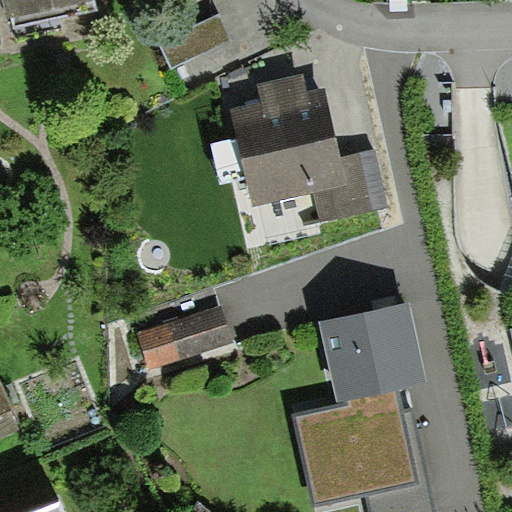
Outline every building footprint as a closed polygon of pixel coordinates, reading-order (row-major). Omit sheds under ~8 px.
[(5,0),(10,19),(88,0),(5,0)] [(220,14),(160,42),(172,66),(232,38),(220,14)] [(263,103),(233,110),(254,207),(312,195),(319,224),(390,209),(377,148),(343,155),(328,85),(310,89),(306,72),(259,83),(263,103)] [(420,482),(404,412),(397,388),(427,380),(409,302),(321,322),(340,406),(295,417),(315,506),(367,494),(420,482)] [(223,306),(139,333),(150,368),(234,341),(223,306)] [(0,379),(0,413),(13,407),(0,379)] [(420,482),(367,494),(371,511),(434,511),(411,410),(404,412),(420,482)] [(62,511),(57,499),(26,511),(62,511)]
